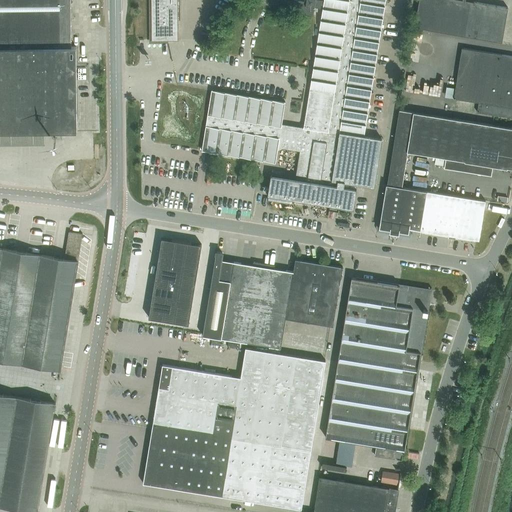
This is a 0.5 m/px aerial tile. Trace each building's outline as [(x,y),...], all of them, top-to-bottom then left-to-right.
[(70,0),(0,0),(0,47),(71,47),(70,0)] [(177,41),(176,0),(151,0),(151,40),(151,41),(177,41)] [(293,0),(280,0),(279,11),(313,16),(314,8),(322,10),(315,56),(303,127),(303,129),(303,132),(281,129),(285,102),(284,101),(284,102),(212,91),(212,90),(211,90),(202,151),(203,151),(203,150),(274,162),(275,162),(278,145),(282,145),(282,148),(300,151),(296,174),(295,175),(298,175),(297,180),(271,176),(272,176),(270,176),(267,195),(268,195),(268,200),(292,204),(293,198),(329,204),(330,202),(336,203),(340,204),(340,206),(352,208),(353,208),(356,189),(357,184),(374,187),(381,139),(364,136),(385,0),(323,0),(323,1),(317,0),(305,0),(306,2),(293,0)] [(418,0),(414,28),(502,42),(507,8),(461,0),(418,0)] [(0,131),(40,131),(76,131),(76,60),(75,47),(71,47),(0,47),(0,131)] [(511,56),(462,48),(460,56),(453,98),(478,102),(477,112),(511,117),(511,56)] [(402,187),(407,153),(407,151),(445,158),(445,159),(444,165),(444,168),(477,173),(491,175),(492,165),(511,168),(511,127),(492,124),(456,119),(399,109),(387,184),(402,187)] [(379,228),(396,231),(408,233),(409,228),(419,230),(426,191),(402,187),(387,184),(386,184),(379,228)] [(419,231),(448,235),(479,240),(485,201),(426,191),(419,230),(419,231)] [(0,505),(37,511),(54,403),(40,400),(0,394),(0,359),(40,366),(60,369),(78,260),(82,236),(82,234),(69,231),(69,232),(65,259),(64,258),(54,257),(40,254),(25,252),(17,251),(0,247),(0,505)] [(162,238),(159,258),(179,261),(180,251),(182,241),(162,238)] [(182,241),(180,251),(200,254),(202,245),(187,242),(186,242),(182,241)] [(180,251),(179,261),(198,264),(200,254),(180,251)] [(203,332),(203,335),(221,338),(234,262),(222,261),(222,260),(223,253),(216,252),(216,256),(203,332)] [(159,258),(156,277),(175,281),(177,271),(179,261),(159,258)] [(341,267),(304,261),(300,260),(295,259),(293,272),(285,318),(332,326),(342,267),(341,267)] [(179,261),(177,271),(197,274),(198,264),(179,261)] [(281,348),(285,318),(293,272),(286,270),(286,271),(274,269),(274,265),(254,262),(254,266),(241,264),(241,263),(234,262),(221,338),(281,348)] [(177,271),(175,281),(195,284),(197,274),(177,271)] [(156,277),(152,297),(172,300),(174,291),(175,281),(156,277)] [(338,362),(325,437),(339,439),(349,441),(356,442),(361,443),(376,446),(374,455),(395,459),(396,453),(402,454),(403,454),(403,450),(405,450),(408,429),(410,420),(417,370),(419,360),(427,309),(423,308),(426,289),(399,285),(352,277),(338,357),(338,362)] [(175,281),(174,291),(193,294),(195,284),(175,281)] [(174,291),(172,300),(192,304),(193,294),(174,291)] [(152,297),(149,317),(169,320),(170,310),(172,300),(152,297)] [(172,300),(170,310),(190,314),(192,304),(172,300)] [(170,310),(169,320),(188,324),(190,314),(170,310)] [(162,365),(152,427),(148,448),(146,448),(145,453),(148,453),(143,483),(301,509),(325,360),(245,347),(240,377),(162,365)] [(339,439),(335,463),(352,466),(356,442),(349,441),(339,439)] [(399,473),(382,471),(381,483),(397,485),(399,473)] [(313,511),(394,511),(398,489),(397,489),(319,476),(313,511)]
